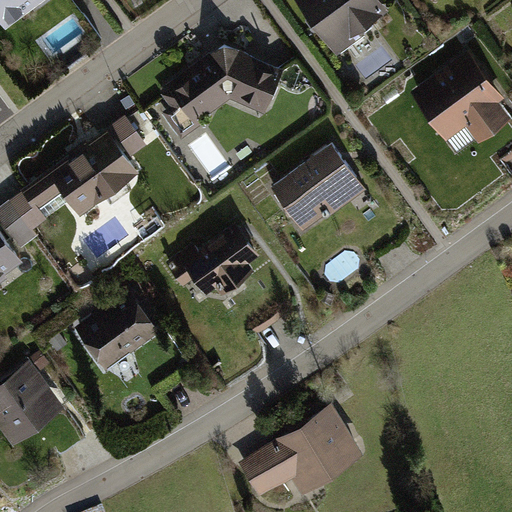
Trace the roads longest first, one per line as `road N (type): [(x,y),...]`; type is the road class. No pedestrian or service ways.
road 1 (residential): [(511,213),(178,445),(50,511)]
road 2 (residential): [(0,145),(198,0)]
